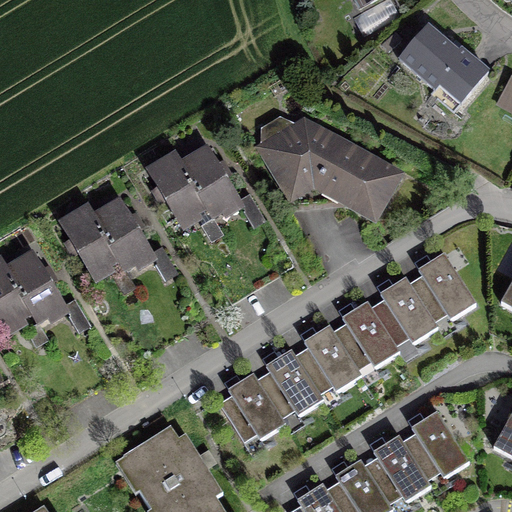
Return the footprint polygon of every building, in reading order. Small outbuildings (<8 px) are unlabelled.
[(458,109),(485,78),(427,26),(399,58),(458,109)] [(511,80),(499,105),(511,112),(511,80)] [(306,123),(262,147),(292,203),(304,195),(315,188),(377,222),(401,177),(306,123)] [(195,219),(208,210),(215,221),(226,214),(240,205),(208,155),(183,171),(176,160),(150,177),(182,227),(195,219)] [(108,271),(121,263),(127,273),(137,267),(152,258),(121,208),(96,224),(89,213),(63,229),(95,279),(108,271)] [(267,226),(257,212),(248,218),(257,232),(267,226)] [(220,237),(211,223),(201,229),(210,243),(220,237)] [(265,253),(239,268),(217,281),(232,306),(246,298),(254,293),(267,285),(280,277),(265,253)] [(19,322),(32,314),(39,325),(50,317),(63,309),(32,259),(7,275),(0,264),(0,321),(6,331),(19,322)] [(432,266),(407,282),(394,290),(369,306),(354,315),(331,329),(316,338),(292,352),(280,360),(254,376),(241,384),(215,400),(245,450),(284,426),(323,402),(362,378),(399,355),(437,332),(474,309),(443,260),(432,266)] [(179,279),(170,264),(160,271),(169,285),(179,279)] [(133,290),(124,276),(114,282),(123,296),(133,290)] [(511,311),(511,290),(503,306),(511,311)] [(177,306),(154,320),(130,335),(145,359),(158,351),(169,344),(182,336),(192,330),(177,306)] [(90,330),(81,316),(72,322),(81,336),(90,330)] [(46,343),(36,328),(27,334),(36,349),(46,343)] [(91,359),(66,374),(43,388),(58,412),(71,404),(81,398),(93,391),(105,383),(91,359)] [(1,411),(0,412),(0,445),(5,442),(16,435),(1,411)] [(392,511),(430,489),(466,467),(435,417),(425,424),(399,440),(388,446),(361,463),(349,470),(324,486),(311,494),(285,510),(286,511),(392,511)] [(511,460),(511,421),(496,452),(511,460)] [(219,511),(214,503),(224,497),(204,465),(188,440),(179,445),(171,431),(124,460),(156,511),(219,511)]
